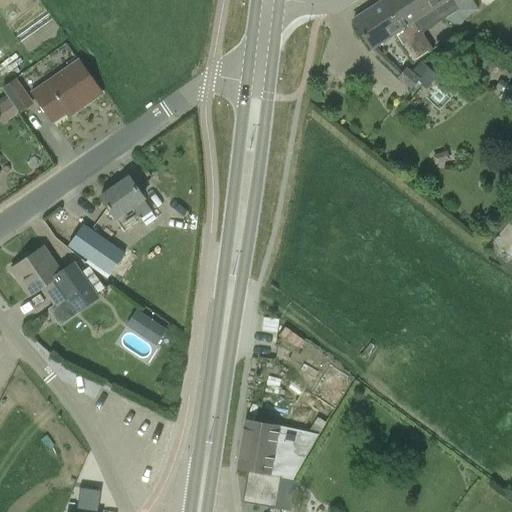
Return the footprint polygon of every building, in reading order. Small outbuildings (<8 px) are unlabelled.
[(384,0),(353,20),(372,49),(394,34),(394,35),(413,64),(434,51),(423,34),(444,20),(436,8),(433,10),(426,0),(384,0)] [(471,0),(426,0),(433,10),(436,8),(444,20),(445,20),(459,29),(466,19),(479,10),(473,1),(471,0)] [(101,93),(79,61),(33,93),(53,122),(79,103),(82,107),(101,93)] [(406,69),(400,75),(399,77),(412,89),(419,81),(406,69)] [(481,84),(481,75),(463,75),(463,84),(481,84)] [(15,78),(2,88),(8,96),(7,97),(19,112),(19,113),(33,104),(15,78)] [(501,94),(507,85),(499,80),(493,89),(501,94)] [(511,88),(510,86),(499,97),(504,103),(511,94),(511,88)] [(19,112),(7,97),(0,102),(0,122),(2,125),(19,112)] [(100,197),(115,218),(131,207),(140,220),(152,212),(143,199),(144,199),(129,177),(100,197)] [(61,221),(56,215),(49,220),(54,227),(61,221)] [(69,245),(95,263),(93,267),(107,277),(122,255),(82,227),(69,245)] [(67,298),(77,314),(100,298),(74,261),(61,271),(44,247),(11,270),(29,296),(42,288),(55,306),(67,298)] [(104,289),(89,267),(82,272),(97,294),(104,289)] [(127,327),(156,346),(167,330),(138,310),(127,327)] [(327,423),(317,418),(307,433),(319,436),(327,423)] [(307,433),(280,427),(246,421),(238,465),(238,468),(247,470),(247,471),(264,474),(281,478),(294,480),(319,436),(307,433)] [(281,478),(264,474),(247,471),(242,503),(259,506),(275,509),(281,478)] [(78,488),(76,503),(84,504),(86,489),(78,488)] [(84,504),(98,507),(100,491),(86,489),(84,504)] [(76,503),(74,511),(97,511),(98,507),(84,504),(76,503)]
